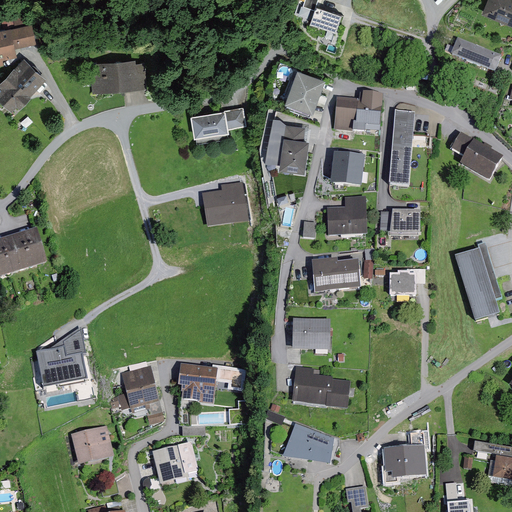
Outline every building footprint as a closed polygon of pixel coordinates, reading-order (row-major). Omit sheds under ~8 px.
[(511,0),(492,0),(487,13),(511,23),(511,0)] [(347,16),(321,7),(314,27),(340,36),(347,16)] [(39,44),(35,26),(0,31),(0,64),(20,62),(17,48),(39,44)] [(502,57),(463,41),(457,55),(496,71),(502,57)] [(51,79),(29,59),(12,77),(33,98),(51,79)] [(94,64),(95,92),(139,90),(150,90),(149,62),(94,64)] [(329,81),(302,71),(290,104),(317,114),(329,81)] [(0,98),(17,115),(33,98),(12,77),(0,89),(0,98)] [(341,100),(339,129),(381,133),(385,96),(364,94),(363,102),(341,100)] [(233,138),(232,128),(249,126),(246,108),(238,110),(196,117),(200,143),(233,138)] [(419,114),(399,113),(394,187),(414,188),(419,114)] [(283,164),(287,136),(307,139),(307,133),(308,127),(288,123),(284,121),(281,118),(277,118),(270,162),(283,164)] [(283,164),(282,169),(308,173),(310,154),(312,140),(307,139),(287,136),(283,164)] [(465,166),(495,182),(507,161),(465,136),(457,152),(469,158),(465,166)] [(352,148),(352,158),(361,158),(362,148),(352,148)] [(370,160),(339,157),(336,186),(347,187),(366,190),(370,160)] [(205,196),(211,229),(252,223),(245,183),(224,186),(225,193),(205,196)] [(289,194),(280,196),(281,204),(291,202),(289,194)] [(332,210),(333,238),(372,237),(371,199),(350,200),(350,204),(350,210),(332,210)] [(398,214),(386,214),(385,234),(397,234),(397,237),(423,238),(424,214),(398,213),(398,214)] [(313,223),(308,222),(306,237),(319,238),(319,223),(313,223)] [(0,243),(0,279),(0,280),(48,265),(38,232),(0,243)] [(485,251),(460,259),(481,324),(506,317),(485,251)] [(334,259),(317,261),(320,296),(367,292),(365,276),(364,262),(335,264),(334,259)] [(367,259),(366,275),(374,276),(375,259),(367,259)] [(395,276),(395,297),(420,297),(420,276),(395,276)] [(333,319),(298,319),(297,348),(333,349),(333,336),(333,319)] [(54,349),(54,351),(39,353),(46,388),(90,380),(85,355),(89,354),(84,328),(54,349)] [(154,365),(125,373),(135,408),(164,400),(154,365)] [(190,365),(186,397),(215,401),(220,369),(190,365)] [(353,380),(317,375),(318,370),(300,367),(298,388),(300,388),(300,394),(299,401),(350,407),(353,380)] [(272,414),(270,424),(284,427),(286,417),(272,414)] [(339,439),(300,424),(288,455),(335,464),(339,439)] [(110,426),(75,434),(82,463),(116,455),(110,426)] [(389,451),(391,478),(429,474),(427,450),(433,449),(432,431),(414,432),(415,441),(416,449),(389,451)] [(196,442),(158,452),(166,484),(191,478),(190,473),(202,470),(196,442)] [(511,447),(475,442),(474,451),(496,454),(492,478),(511,480),(511,447)] [(106,496),(121,494),(120,487),(118,480),(103,485),(106,496)] [(364,511),(364,509),(372,508),(371,500),(369,486),(359,488),(349,489),(351,503),(355,502),(356,511),(364,511)] [(473,511),(472,499),(450,500),(450,511),(473,511)]
